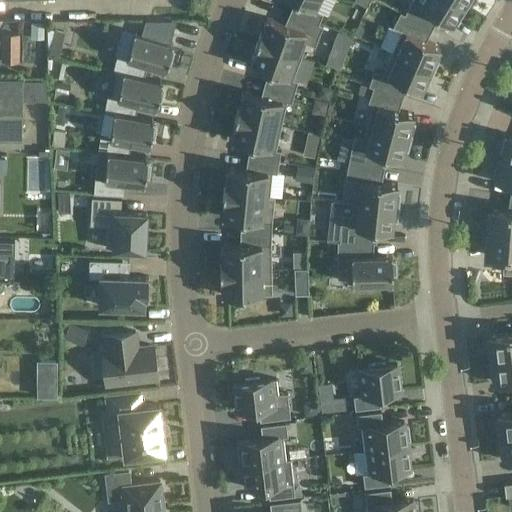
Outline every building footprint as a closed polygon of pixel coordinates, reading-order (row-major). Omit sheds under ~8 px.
[(315,9),(319,0),(296,0),(300,2),(295,13),(318,23),(323,13),(315,9)] [(460,18),(467,7),(456,0),(411,0),(405,14),(414,19),(427,26),(434,13),(452,25),(457,17),(460,18)] [(384,7),(373,1),(367,12),(378,18),(384,7)] [(396,53),(434,70),(440,57),(437,56),(440,47),(421,38),(427,26),(405,14),(400,12),(393,27),(402,30),(392,51),(396,53)] [(258,40),(301,56),(306,43),(315,46),(323,25),(318,23),(295,13),(290,25),(267,17),(262,30),(261,29),(258,40)] [(168,21),(163,20),(160,31),(165,32),(172,34),(175,23),(168,21)] [(31,23),(31,39),(43,39),(43,23),(31,23)] [(173,43),(124,29),(121,30),(115,52),(116,54),(117,54),(113,69),(117,70),(139,75),(142,62),(165,69),(167,62),(170,63),(174,51),(171,50),(173,43)] [(20,34),(2,33),(1,61),(19,62),(20,34)] [(337,33),(326,64),(339,69),(351,37),(337,33)] [(270,84),(294,91),(298,80),(293,78),(301,56),(258,40),(254,51),(255,51),(251,64),(273,72),(270,84)] [(52,42),(50,52),(59,54),(61,48),(59,44),(52,42)] [(434,70),(396,53),(392,51),(383,73),(374,69),(369,85),(383,89),(398,95),(402,82),(422,90),(426,81),(429,83),(434,70)] [(139,75),(117,70),(111,96),(107,95),(104,110),(114,112),(130,115),(133,101),(156,107),(158,100),(161,101),(164,88),(161,88),(162,81),(139,75)] [(0,77),(0,138),(22,139),(22,78),(0,77)] [(53,98),(66,102),(70,86),(57,83),(53,98)] [(371,126),(411,137),(415,124),(412,123),(414,113),(393,108),(398,95),(383,89),(369,85),(361,83),(358,93),(370,96),(368,102),(373,103),(367,125),(371,126)] [(236,115),(281,125),(286,101),(291,102),(294,91),(270,84),(266,96),(243,91),(240,104),(238,104),(236,115)] [(321,85),(317,96),(329,100),(333,88),(321,85)] [(98,151),(108,152),(124,154),(126,141),(149,145),(151,138),(154,139),(156,126),(153,126),(154,119),(130,115),(114,112),(109,137),(100,136),(98,151)] [(236,115),(233,126),(235,126),(232,139),(255,144),(253,157),(279,161),(280,150),(276,149),(281,125),(236,115)] [(411,137),(371,126),(367,125),(364,138),(355,135),(352,146),(349,161),(364,164),(379,167),(381,153),(402,159),(404,150),(407,151),(411,137)] [(64,145),(65,131),(54,129),(52,144),(64,145)] [(511,134),(510,134),(508,139),(505,139),(501,152),(504,153),(503,157),(511,159),(511,134)] [(148,157),(124,154),(108,152),(105,178),(95,177),(93,192),(119,195),(121,181),(145,184),(145,177),(149,177),(150,164),(147,164),(148,157)] [(223,192),(270,196),(272,172),(277,173),(279,161),(253,157),(251,170),(227,167),(226,180),(224,180),(223,192)] [(511,159),(503,157),(502,161),(499,160),(495,173),(498,174),(497,180),(511,184),(511,159)] [(353,202),(357,203),(398,207),(400,193),(397,193),(397,183),(376,181),(379,167),(364,164),(349,161),(346,178),(355,179),(353,202)] [(295,180),(312,182),(314,167),(297,165),(295,180)] [(75,182),(75,199),(88,199),(88,182),(75,182)] [(327,219),(328,191),(316,191),(314,218),(327,219)] [(246,219),(246,232),(271,233),(273,233),(274,197),(270,196),(223,192),(222,203),(224,203),(222,217),(246,219)] [(68,193),(57,194),(58,212),(69,211),(68,193)] [(90,224),(107,225),(106,248),(145,250),(147,213),(118,211),(119,198),(92,197),(90,224)] [(398,207),(357,203),(353,202),(351,214),(342,213),(341,225),(340,239),(353,240),(368,242),(370,242),(371,228),(392,230),(393,221),(397,221),(398,207)] [(511,210),(491,209),(491,214),(488,214),(487,228),(490,228),(490,232),(511,233),(511,210)] [(284,223),(283,231),(293,232),(294,224),(284,223)] [(220,270),(271,269),(271,245),(271,233),(246,232),(245,245),(221,245),(221,258),(220,258),(220,270)] [(511,233),(490,232),(489,236),(486,236),(485,250),(488,250),(488,256),(509,257),(508,273),(511,273),(511,233)] [(368,282),(385,282),(392,281),(392,275),(396,274),(396,262),(392,262),(392,255),(368,255),(368,242),(353,240),(340,239),(340,241),(338,241),(337,256),(338,267),(347,267),(347,283),(354,282),(354,286),(368,286),(368,282)] [(13,242),(0,241),(0,275),(13,276),(13,242)] [(310,258),(310,243),(299,244),(300,258),(310,258)] [(89,276),(100,277),(99,306),(143,307),(144,297),(146,297),(146,277),(124,276),(124,262),(90,260),(89,276)] [(294,269),(295,294),(308,293),(307,268),(294,269)] [(272,294),(271,269),(220,270),(220,281),(222,281),(222,295),(272,294)] [(70,323),(64,339),(83,346),(89,330),(70,323)] [(107,384),(156,378),(152,345),(137,347),(133,344),(132,333),(136,333),(136,331),(107,335),(109,350),(103,351),(107,384)] [(493,359),(511,356),(511,332),(490,335),(490,341),(487,341),(489,355),(492,354),(493,359)] [(511,356),(493,359),(493,363),(490,363),(491,377),(495,377),(495,382),(511,380),(511,356)] [(56,360),(40,360),(40,372),(56,372),(56,360)] [(372,367),(360,368),(363,395),(353,396),(355,409),(381,406),(379,393),(400,391),(397,364),(385,365),(385,362),(371,364),(372,367)] [(246,382),(234,383),(237,410),(258,408),(260,421),(290,417),(287,392),(278,394),(276,378),(259,380),(259,377),(245,379),(246,382)] [(109,454),(125,452),(125,455),(165,451),(159,404),(142,406),(141,392),(107,396),(109,410),(104,411),(109,454)] [(308,402),(304,407),(305,415),(317,413),(316,402),(308,402)] [(365,450),(407,445),(406,440),(410,440),(408,426),(405,426),(404,421),(383,424),(381,411),(356,414),(357,427),(362,427),(365,450)] [(502,437),(511,435),(511,411),(499,414),(500,419),(496,419),(498,433),(501,433),(502,437)] [(243,459),(243,464),(286,459),(283,436),(288,436),(286,422),(260,425),(262,438),(241,441),(241,446),(238,446),(240,460),(243,459)] [(511,435),(502,437),(502,441),(499,442),(501,455),(504,455),(505,460),(511,459),(511,435)] [(407,445),(365,450),(368,473),(363,473),(364,487),(390,484),(388,471),(410,468),(407,445)] [(286,459),(243,464),(246,488),(268,485),(269,498),(295,495),(292,471),(291,471),(290,460),(286,460),(286,459)] [(109,500),(125,498),(126,511),(164,511),(160,481),(131,484),(129,471),(105,474),(109,500)] [(414,511),(413,499),(392,502),(390,488),(365,492),(367,511),(414,511)] [(301,511),(300,499),(270,503),(270,511),(301,511)]
